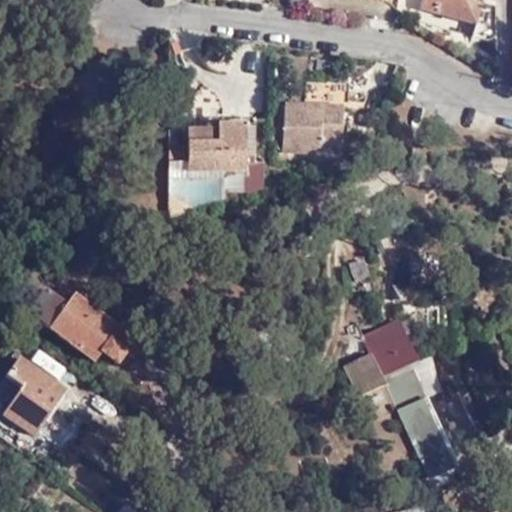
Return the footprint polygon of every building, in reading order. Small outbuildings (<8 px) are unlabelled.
[(425,0),(424,7),(479,23),(476,35),(491,40),(500,33),(498,6),(477,0),(425,0)] [(311,85),(309,108),(309,118),(327,119),(327,109),(349,111),(356,112),(357,87),(311,85)] [(309,118),(309,108),(291,108),(290,157),(327,157),(328,151),(346,150),(349,111),(327,109),(327,119),(309,118)] [(252,131),(251,133),(252,168),(263,167),(262,131),(252,131)] [(194,139),(195,179),(250,177),(252,177),(252,168),(251,133),(224,134),(224,139),(194,139)] [(263,167),(252,168),(252,177),(250,177),(250,199),(271,194),(271,167),(263,167)] [(250,177),(195,179),(195,186),(231,185),(231,200),(250,199),(250,177)] [(98,313),(72,295),(64,305),(43,289),(25,314),(93,364),(100,353),(116,364),(125,351),(133,356),(141,344),(117,327),(113,332),(94,318),(98,313)] [(22,386),(4,414),(33,436),(65,391),(19,359),(9,376),(22,386)] [(384,377),(399,410),(426,399),(410,365),(384,377)] [(426,399),(399,410),(430,477),(453,466),(440,436),(441,435),(426,399)]
